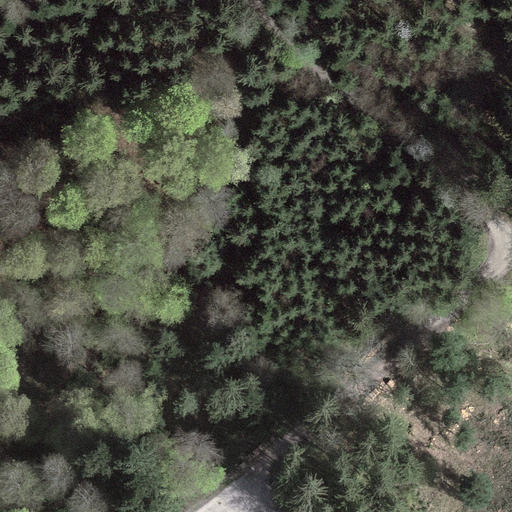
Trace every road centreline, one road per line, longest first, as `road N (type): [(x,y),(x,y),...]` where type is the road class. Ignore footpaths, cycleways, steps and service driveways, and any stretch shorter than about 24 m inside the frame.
road 1 (track): [(227,501),(511,259)]
road 2 (track): [(511,246),(255,0)]
